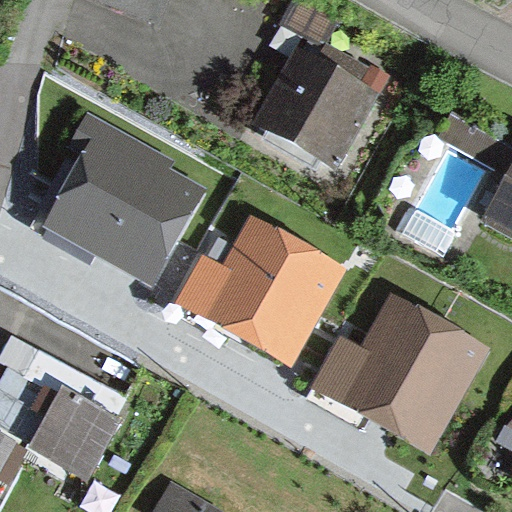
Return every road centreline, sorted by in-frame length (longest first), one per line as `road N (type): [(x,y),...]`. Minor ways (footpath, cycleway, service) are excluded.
road 1 (residential): [(41,0),(0,141)]
road 2 (residential): [(391,0),(511,58)]
